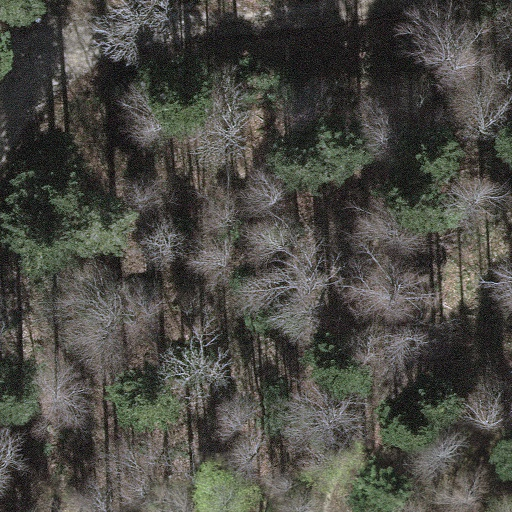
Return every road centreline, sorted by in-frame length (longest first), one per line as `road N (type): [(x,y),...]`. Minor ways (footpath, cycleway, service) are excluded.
road 1 (track): [(0,153),(68,58),(151,21),(347,0)]
road 2 (track): [(360,480),(511,233)]
